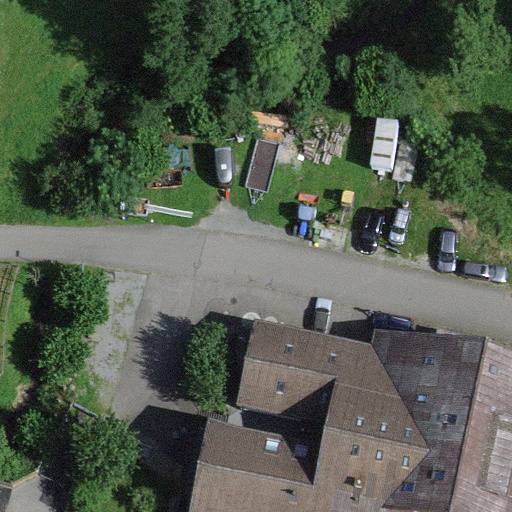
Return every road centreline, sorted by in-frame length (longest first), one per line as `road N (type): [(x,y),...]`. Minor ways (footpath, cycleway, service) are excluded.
road 1 (residential): [(221,260),(450,290),(511,309)]
road 2 (track): [(0,240),(221,260)]
